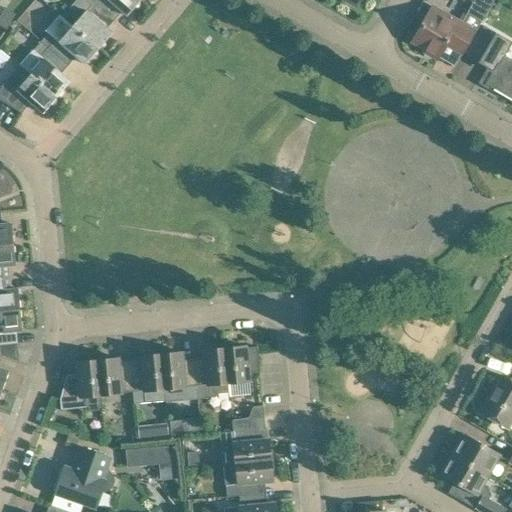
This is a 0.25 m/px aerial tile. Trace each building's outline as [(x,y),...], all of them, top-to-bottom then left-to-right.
[(75,23),(72,26),(99,50),(113,34),(107,30),(115,21),(90,0),(77,0),(72,6),(71,9),(69,11),(69,14),(69,16),(71,19),(73,21),(75,23)] [(90,0),(114,21),(122,12),(127,17),(141,1),(139,0),(90,0)] [(494,0),(475,0),(462,24),(453,19),(450,23),(429,11),(412,42),(438,57),(446,44),(462,53),(475,31),(476,32),(494,0)] [(11,22),(16,15),(6,8),(1,16),(11,22)] [(0,25),(6,30),(11,22),(1,16),(0,17),(0,25)] [(99,50),(72,26),(71,27),(60,17),(46,32),(48,34),(41,42),(68,66),(76,57),(85,65),(99,50)] [(502,96),(511,79),(511,60),(505,56),(511,43),(511,42),(484,26),(479,34),(476,39),(466,57),(492,71),(485,84),(478,80),(477,82),(502,96)] [(61,74),(68,66),(41,42),(33,51),(43,60),(30,75),(57,98),(70,82),(61,74)] [(57,98),(30,75),(30,76),(19,67),(0,88),(0,100),(21,114),(31,103),(43,114),(57,98)] [(511,79),(502,96),(511,101),(511,79)] [(0,245),(13,245),(11,224),(1,225),(0,215),(0,245)] [(0,278),(5,278),(4,266),(15,265),(13,245),(0,245),(0,278)] [(0,311),(19,310),(17,289),(6,290),(5,278),(0,278),(0,311)] [(0,344),(14,344),(13,332),(21,331),(19,310),(0,311),(0,344)] [(224,349),(228,392),(229,392),(229,384),(249,382),(248,374),(260,373),(257,347),(246,348),(246,347),(224,349)] [(218,393),(228,392),(224,349),(204,351),(204,359),(193,360),(197,399),(198,399),(218,395),(218,393)] [(511,364),(511,353),(504,351),(500,360),(511,364)] [(197,399),(193,360),(183,361),(182,353),(160,355),(165,401),(197,399)] [(135,404),(165,401),(160,355),(140,357),(140,359),(129,360),(132,393),(134,393),(135,404)] [(0,361),(2,357),(0,356),(0,391),(1,391),(8,372),(0,369),(0,361)] [(132,393),(129,360),(118,361),(118,359),(97,361),(101,396),(132,393)] [(102,403),(101,396),(97,361),(76,363),(78,375),(66,376),(60,400),(61,410),(85,408),(86,407),(90,412),(98,411),(102,403)] [(511,380),(504,376),(491,398),(489,397),(480,413),(507,429),(511,420),(511,380)] [(233,431),(265,428),(263,406),(253,407),(247,420),(232,421),(233,431)] [(196,418),(187,419),(189,433),(198,432),(196,418)] [(226,465),(271,460),(269,440),(268,440),(266,429),(265,429),(265,428),(233,431),(233,433),(220,434),(222,453),(225,453),(226,465)] [(65,444),(75,448),(80,435),(70,432),(65,444)] [(452,454),(488,475),(500,455),(463,434),(452,454)] [(174,446),(126,451),(128,467),(160,464),(161,480),(178,479),(174,446)] [(55,494),(57,495),(53,507),(68,511),(79,511),(83,504),(95,508),(101,493),(108,492),(113,488),(114,482),(113,476),(106,469),(110,458),(80,448),(72,470),(65,467),(55,494)] [(488,475),(452,454),(439,475),(480,498),(484,500),(490,496),(487,487),(484,485),(489,475),(488,475)] [(239,497),(266,493),(264,483),(273,482),(271,460),(226,465),(224,466),(227,498),(239,497)] [(240,511),(275,511),(275,504),(267,504),(266,493),(239,497),(240,511)] [(504,511),(484,500),(480,498),(475,508),(480,511),(504,511)]
